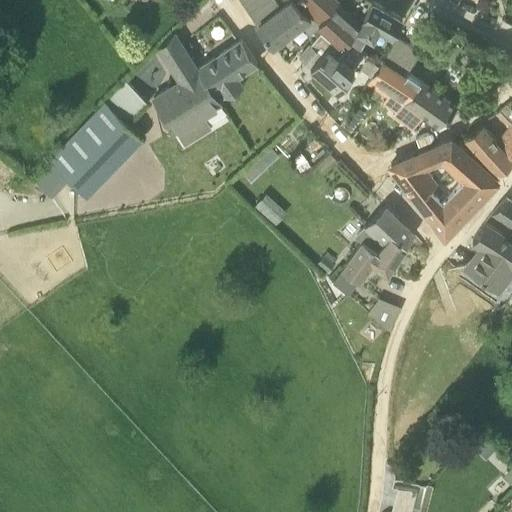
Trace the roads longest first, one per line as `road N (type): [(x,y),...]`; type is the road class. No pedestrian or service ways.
road 1 (residential): [(441,251),(287,84),(228,0)]
road 2 (residential): [(369,511),(394,342),(441,251)]
